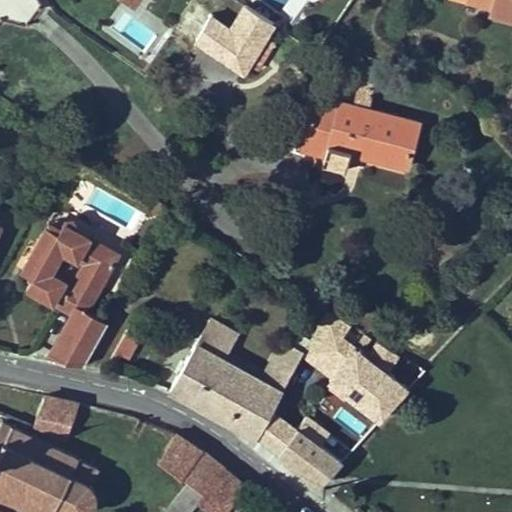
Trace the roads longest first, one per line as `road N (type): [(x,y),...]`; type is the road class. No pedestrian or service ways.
road 1 (residential): [(12,0),(54,30),(111,96),(233,209),(286,185)]
road 2 (residential): [(318,511),(218,432),(172,410),(0,368)]
